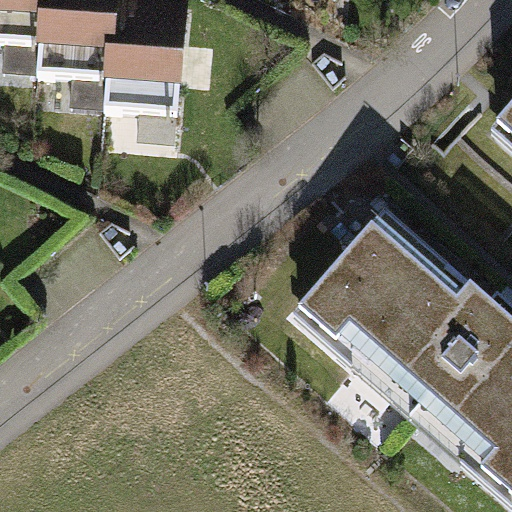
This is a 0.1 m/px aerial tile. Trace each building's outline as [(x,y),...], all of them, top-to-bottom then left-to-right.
[(0,0),(0,47),(32,50),(36,0),(0,0)] [(107,0),(36,0),(32,50),(29,80),(99,87),(107,7),(107,0)] [(178,13),(107,7),(99,87),(98,113),(169,119),(178,13)] [(511,113),(489,139),(511,159),(511,113)] [(511,511),(511,338),(371,222),(279,332),(496,511),(511,511)]
